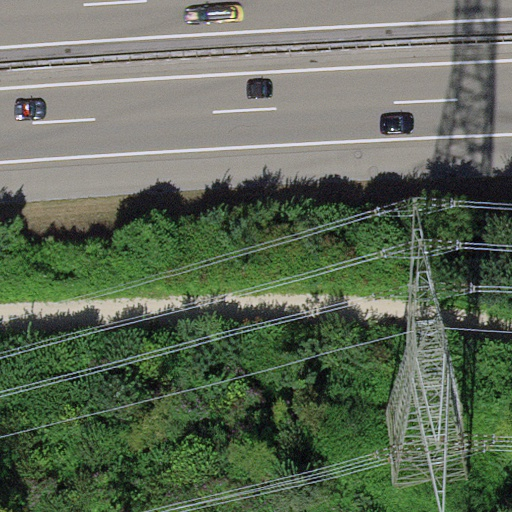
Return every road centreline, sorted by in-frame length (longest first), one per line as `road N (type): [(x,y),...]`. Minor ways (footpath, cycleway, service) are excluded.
road 1 (track): [(0,306),(407,311),(511,332)]
road 2 (motorway): [(0,126),(511,95)]
road 3 (motorway): [(153,0),(0,11)]
